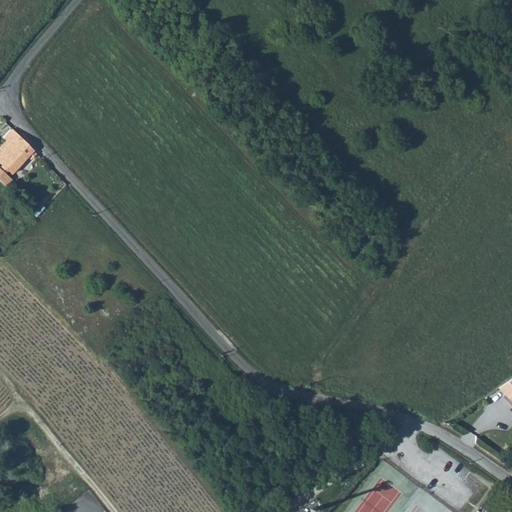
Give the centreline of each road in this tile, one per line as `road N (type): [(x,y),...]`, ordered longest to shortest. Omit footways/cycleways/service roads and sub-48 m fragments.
road 1 (unclassified): [(511,482),(413,421),(252,374),(0,100)]
road 2 (unknown): [(309,395),(324,363),(475,163),(511,142)]
road 3 (unclassified): [(0,99),(78,0)]
